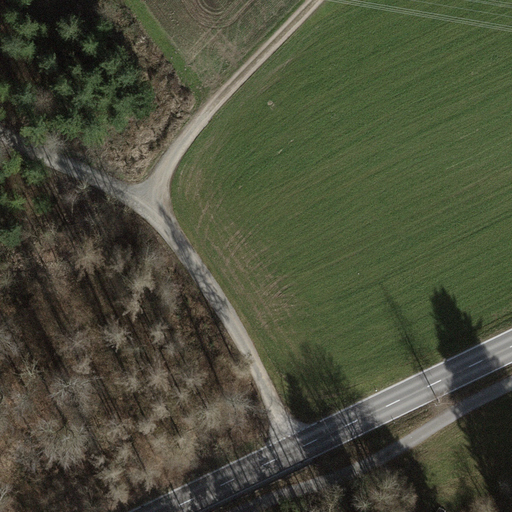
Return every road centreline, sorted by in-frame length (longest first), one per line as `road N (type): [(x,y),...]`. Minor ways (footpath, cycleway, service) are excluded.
road 1 (secondary): [(511,346),(166,511)]
road 2 (track): [(160,212),(192,253),(298,449)]
road 3 (track): [(312,0),(175,148),(160,212)]
road 4 (track): [(0,129),(160,212)]
